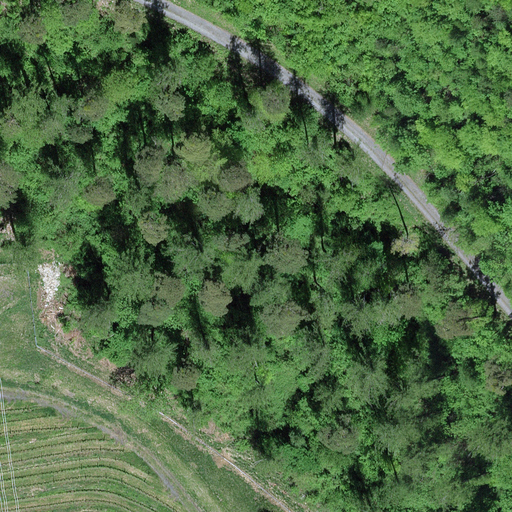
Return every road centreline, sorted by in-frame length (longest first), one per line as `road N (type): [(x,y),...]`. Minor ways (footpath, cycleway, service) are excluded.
road 1 (track): [(511,293),(434,202),(316,91),(164,0)]
road 2 (track): [(195,511),(136,429),(0,390)]
